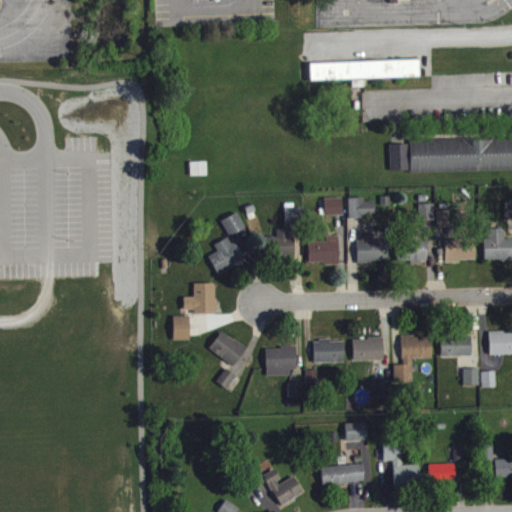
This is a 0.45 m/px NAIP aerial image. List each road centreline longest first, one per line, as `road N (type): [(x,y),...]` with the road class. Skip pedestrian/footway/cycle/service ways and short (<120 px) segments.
road 1 (residential): [(511,293),(262,299)]
road 2 (residential): [(511,33),(312,39)]
